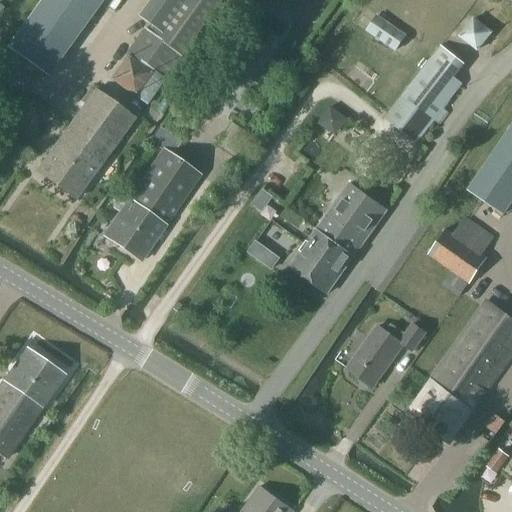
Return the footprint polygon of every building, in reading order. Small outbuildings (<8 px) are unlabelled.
[(40,0),(6,47),(48,77),(103,0),(40,0)] [(145,29),(129,53),(167,79),(222,0),(181,0),(180,2),(177,0),(149,0),(137,17),(152,27),(149,32),(145,29)] [(395,48),(406,31),(376,12),(365,29),(395,48)] [(441,45),(428,62),(401,96),(433,121),(459,86),(453,81),(466,64),(441,45)] [(129,56),(112,80),(135,95),(149,105),(165,81),(151,71),(129,56)] [(96,89),(37,171),(77,199),(136,118),(96,89)] [(383,119),(415,143),(433,121),(401,96),(383,119)] [(329,104),(315,124),(336,138),(349,118),(329,104)] [(511,122),(466,192),(504,217),(511,204),(511,122)] [(130,201),(142,209),(145,205),(169,222),(200,177),(164,151),(130,201)] [(387,211),(350,185),(322,224),(358,251),(387,211)] [(109,206),(120,213),(104,235),(142,261),(169,222),(145,205),(142,209),(130,201),(129,202),(117,194),(109,206)] [(429,254),(452,271),(442,285),(459,297),(486,258),(481,254),(493,237),(465,218),(453,235),(446,230),(429,254)] [(322,224),(291,267),(327,294),(358,251),(322,224)] [(451,443),(511,355),(511,319),(487,302),(409,413),(451,443)] [(387,333),(378,327),(348,370),(373,388),(403,345),(414,352),(426,334),(413,325),(405,335),(392,326),(387,333)] [(4,379),(5,380),(0,387),(0,455),(5,459),(65,376),(25,349),(4,379)] [(505,423),(492,414),(478,434),(491,443),(505,423)] [(495,457),(486,469),(496,476),(505,464),(495,457)] [(294,511),(295,511),(261,486),(242,511),(294,511)]
